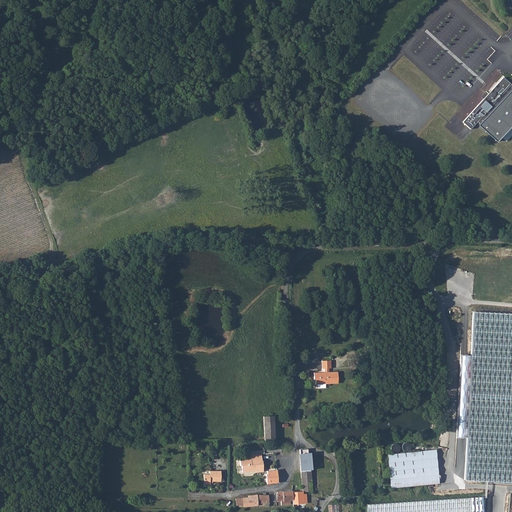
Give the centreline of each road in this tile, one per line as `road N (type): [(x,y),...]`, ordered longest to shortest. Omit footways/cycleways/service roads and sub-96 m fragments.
road 1 (unclassified): [(511,241),(301,253),(286,288),(297,421),(288,476),(271,488),(188,496)]
road 2 (track): [(319,246),(186,238),(0,294)]
road 3 (unknown): [(431,242),(428,276),(451,363),(453,478)]
